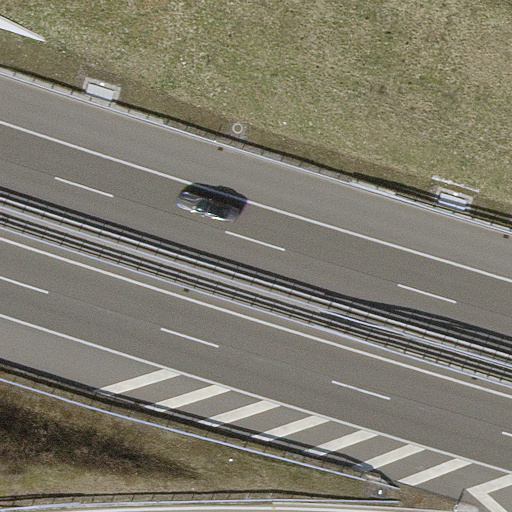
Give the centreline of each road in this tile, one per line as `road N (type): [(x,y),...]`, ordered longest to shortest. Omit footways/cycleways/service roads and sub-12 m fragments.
road 1 (motorway): [(511,318),(0,159)]
road 2 (motorway): [(0,276),(511,434)]
